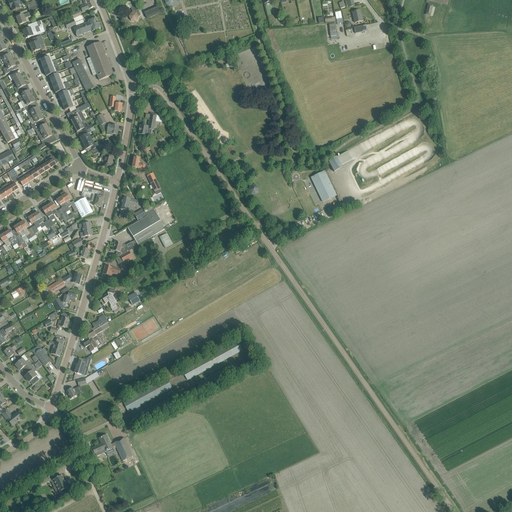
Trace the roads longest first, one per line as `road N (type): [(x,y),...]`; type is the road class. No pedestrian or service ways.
road 1 (unclassified): [(454,511),(162,92),(131,83)]
road 2 (tertiary): [(51,407),(116,181)]
road 3 (residential): [(79,163),(0,13)]
